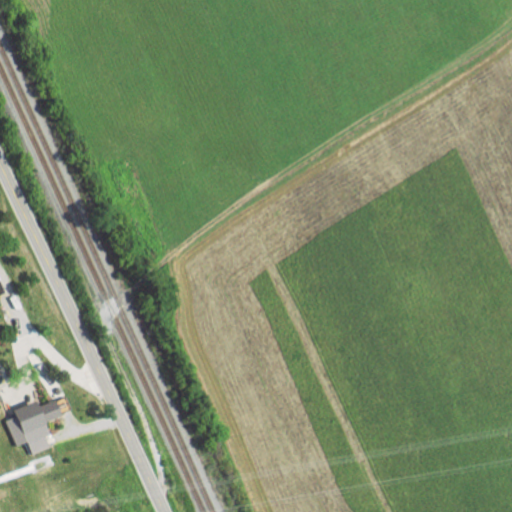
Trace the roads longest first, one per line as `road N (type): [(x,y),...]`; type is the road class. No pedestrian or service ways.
road 1 (track): [(141,278),(511,17)]
road 2 (secondary): [(161,511),(0,171)]
